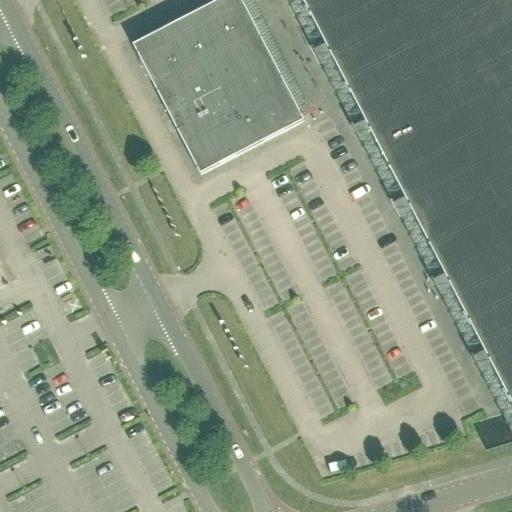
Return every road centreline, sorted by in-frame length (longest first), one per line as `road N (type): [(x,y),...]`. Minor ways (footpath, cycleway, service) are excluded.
road 1 (unclassified): [(265,511),(2,0)]
road 2 (unclassified): [(0,111),(207,511)]
road 3 (unclassified): [(395,511),(511,479)]
